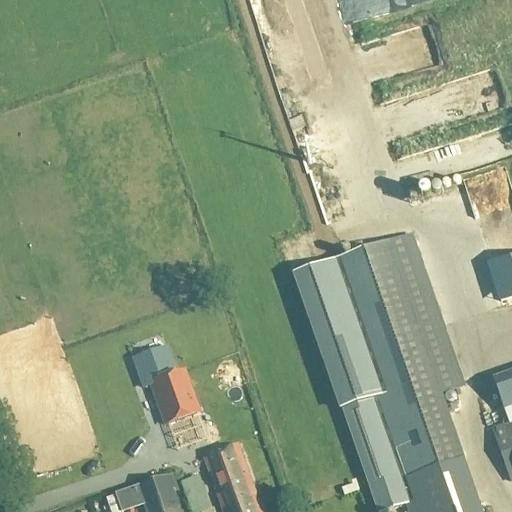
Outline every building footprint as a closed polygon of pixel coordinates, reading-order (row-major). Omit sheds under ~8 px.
[(315,125),(324,147),(335,142),(326,120),(315,125)] [(391,184),(506,151),(499,124),(383,157),(391,184)] [(312,127),(287,136),(296,158),(321,149),(312,127)] [(488,168),(511,159),(508,152),(485,161),(488,168)] [(400,188),(405,203),(466,183),(461,168),(400,188)] [(450,234),(445,220),(440,221),(433,203),(418,209),(425,227),(438,222),(443,237),(450,234)] [(464,388),(411,238),(392,244),(298,277),(344,409),(342,410),(376,511),(392,511),(406,507),(407,511),(480,511),(463,463),(440,397),(464,388)] [(144,390),(151,387),(163,419),(166,427),(198,415),(195,407),(183,374),(176,377),(166,352),(134,363),(144,390)] [(511,370),(497,379),(502,388),(511,382),(511,370)] [(511,417),(474,430),(490,481),(511,473),(511,417)] [(184,425),(189,448),(210,443),(205,420),(184,425)] [(259,511),(237,452),(203,465),(220,511),(259,511)] [(167,480),(138,489),(144,508),(145,511),(177,511),(172,497),(172,496),(178,494),(173,478),(167,480)] [(110,511),(120,511),(115,497),(106,500),(110,511)]
